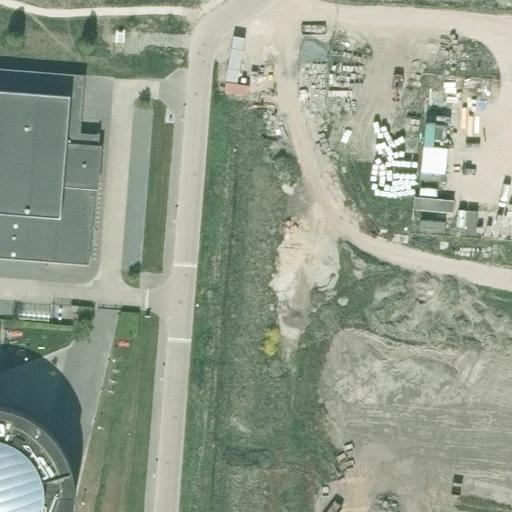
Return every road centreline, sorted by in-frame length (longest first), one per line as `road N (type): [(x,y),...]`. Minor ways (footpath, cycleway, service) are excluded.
road 1 (residential): [(164,511),(201,55),(217,27),(254,0)]
road 2 (residential): [(511,278),(383,249),(324,198),(330,11)]
road 3 (residential): [(511,43),(330,11)]
